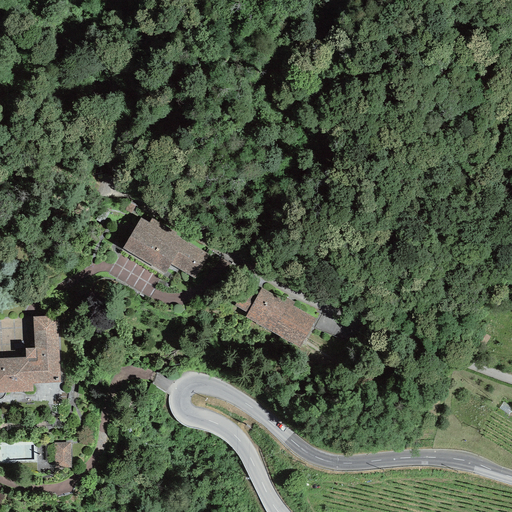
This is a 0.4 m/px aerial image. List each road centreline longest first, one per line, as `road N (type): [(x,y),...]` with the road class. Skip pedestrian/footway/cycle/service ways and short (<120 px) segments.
road 1 (tertiary): [(279,511),(232,433),(181,406),(185,386),(197,383),(232,395),(323,459),(447,457),(511,476)]
road 2 (unclassified): [(511,377),(273,279),(112,184)]
road 3 (track): [(0,218),(62,238),(103,184),(112,184)]
